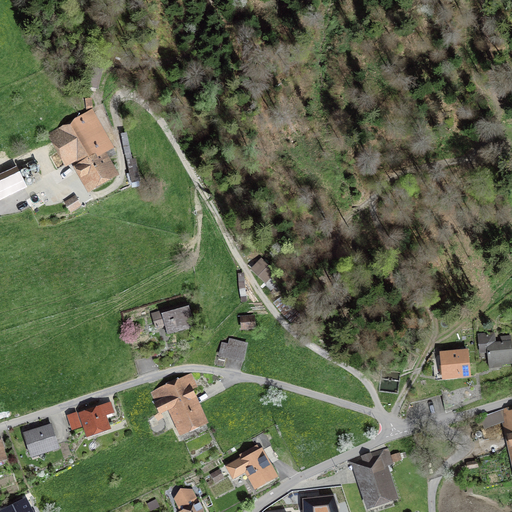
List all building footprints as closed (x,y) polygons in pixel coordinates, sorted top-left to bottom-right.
[(83,84),(98,89),(102,74),(87,69),(83,84)] [(107,149),(88,115),(50,136),(66,164),(76,159),(85,175),(81,177),(87,187),(110,174),(98,154),(104,151),(107,158),(115,154),(111,147),(107,149)] [(32,173),(34,173),(37,172),(38,169),(37,166),(35,165),(32,165),(30,167),(30,170),(32,173)] [(0,178),(2,183),(0,184),(0,196),(0,197),(23,186),(15,170),(0,177),(0,178)] [(39,193),(28,199),(34,210),(45,203),(39,193)] [(75,197),(66,203),(71,210),(79,205),(75,197)] [(274,272),(262,260),(253,270),(265,281),(274,272)] [(167,331),(194,324),(188,304),(152,314),(156,328),(165,326),(167,331)] [(253,318),(243,318),(243,328),(253,327),(253,318)] [(489,365),(511,362),(511,353),(510,336),(501,337),(501,342),(494,343),(493,334),(478,336),(480,347),(487,346),(489,365)] [(220,354),(243,360),(247,344),(230,340),(229,345),(222,344),(220,354)] [(130,345),(134,360),(147,357),(142,342),(130,345)] [(459,353),(442,355),(444,376),(468,374),(466,347),(458,348),(459,353)] [(183,429),(201,421),(187,391),(196,386),(191,375),(151,392),(159,411),(172,405),(183,429)] [(112,411),(109,404),(81,414),(88,434),(108,427),(104,414),(112,411)] [(486,427),(509,418),(507,408),(484,416),(486,427)] [(81,427),(77,415),(70,418),(74,429),(81,427)] [(51,425),(24,434),(30,454),(58,445),(51,425)] [(258,451),(270,444),(264,432),(252,439),(258,451)] [(391,496),(381,466),(393,462),(388,448),(363,457),(362,455),(356,457),(371,503),(391,496)] [(254,486),(273,476),(260,452),(257,454),(254,449),(226,465),(232,475),(244,468),(254,486)] [(197,501),(191,491),(184,494),(180,492),(175,499),(182,511),(181,511),(180,511),(201,511),(203,509),(198,500),(197,501)] [(339,511),(340,500),(315,500),(314,511),(339,511)] [(29,511),(24,502),(3,511),(29,511)]
